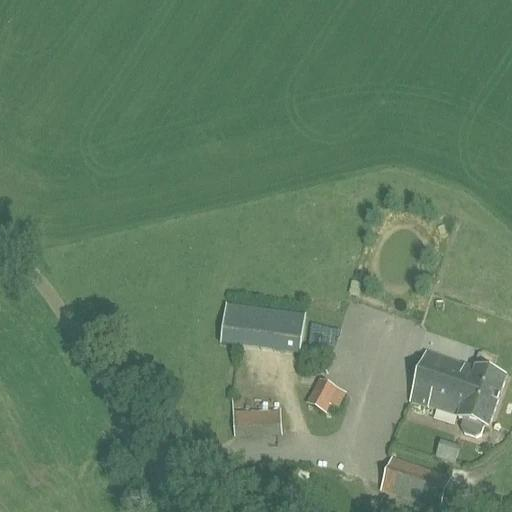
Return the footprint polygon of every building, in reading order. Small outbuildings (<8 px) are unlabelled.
[(437,326),(460,233),(382,214),(361,300),(392,308),(391,314),(437,326)] [(306,316),(226,306),(221,345),(301,355),(306,316)] [(458,419),(464,421),(461,428),(464,434),(475,438),(481,435),(484,428),(489,429),(507,378),(476,368),(475,369),(426,353),(410,402),(458,418),(458,419)] [(339,412),(348,397),(320,381),(306,405),(326,416),(331,408),(339,412)] [(273,405),(274,393),(248,393),(248,404),(273,405)] [(233,413),(235,438),(282,436),(281,410),(233,413)] [(438,511),(440,511),(451,478),(392,458),(380,492),(438,511)]
